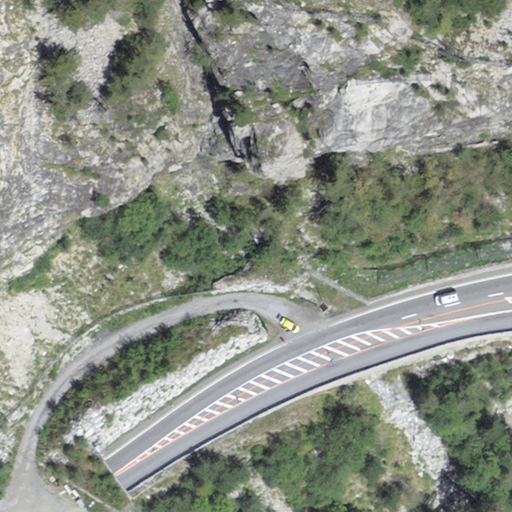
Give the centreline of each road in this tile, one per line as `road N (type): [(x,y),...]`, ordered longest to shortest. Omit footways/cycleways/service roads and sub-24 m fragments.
road 1 (primary): [(61,511),(282,372),(388,331),(511,301)]
road 2 (track): [(318,357),(281,314),(241,300),(130,336),(80,366),(51,397),(0,509)]
